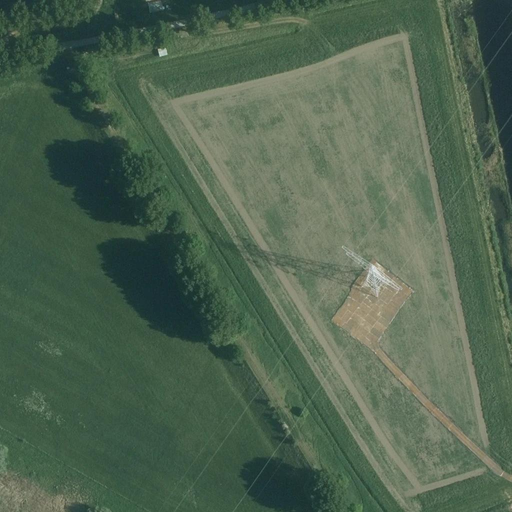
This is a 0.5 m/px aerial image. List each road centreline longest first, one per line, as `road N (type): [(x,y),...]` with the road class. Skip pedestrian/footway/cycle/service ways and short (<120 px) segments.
road 1 (track): [(64,47),(344,511)]
road 2 (unclassified): [(0,56),(290,0)]
